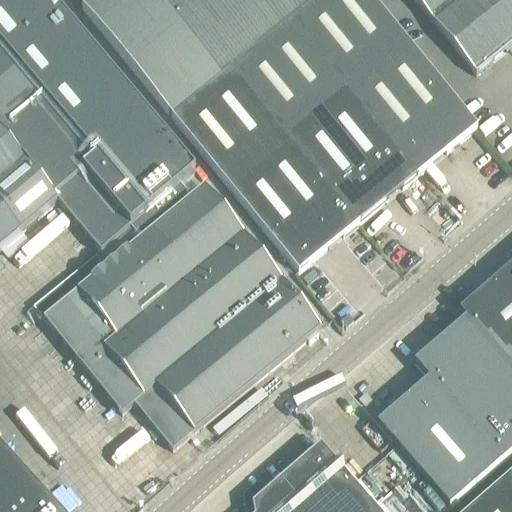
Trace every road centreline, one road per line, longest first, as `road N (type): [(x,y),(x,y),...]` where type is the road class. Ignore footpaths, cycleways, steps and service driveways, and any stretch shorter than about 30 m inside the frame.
road 1 (unclassified): [(165,511),(511,208)]
road 2 (unknown): [(105,511),(50,455),(0,348)]
